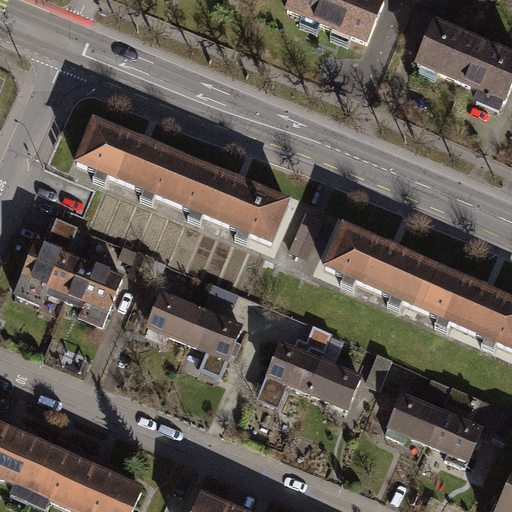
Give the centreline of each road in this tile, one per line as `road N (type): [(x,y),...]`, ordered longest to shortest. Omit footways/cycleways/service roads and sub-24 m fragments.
road 1 (primary): [(67,43),(511,225)]
road 2 (residential): [(0,372),(346,511)]
road 3 (residential): [(0,203),(67,43)]
